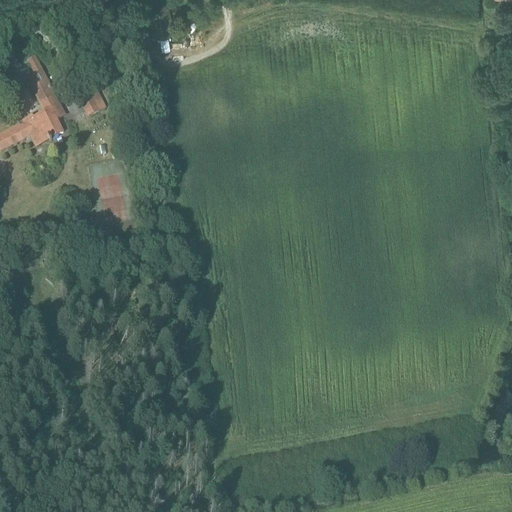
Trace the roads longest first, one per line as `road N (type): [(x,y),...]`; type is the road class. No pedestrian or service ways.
road 1 (track): [(117,0),(146,74),(228,511)]
road 2 (track): [(101,454),(43,302),(55,287),(179,252)]
